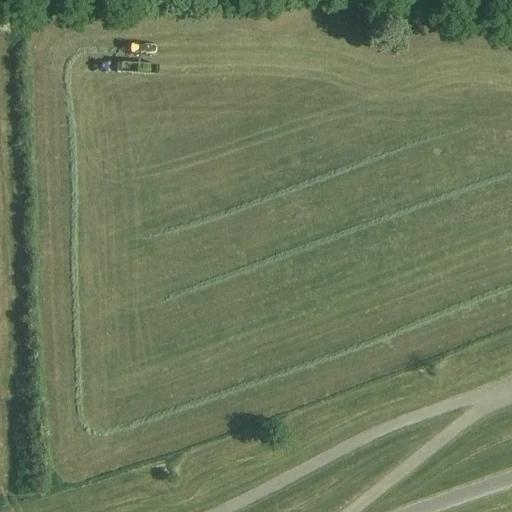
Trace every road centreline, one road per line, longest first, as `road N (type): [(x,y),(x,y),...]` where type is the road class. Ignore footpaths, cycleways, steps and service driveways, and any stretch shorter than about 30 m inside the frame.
road 1 (track): [(216,511),(377,427),(511,384)]
road 2 (track): [(353,511),(511,380)]
